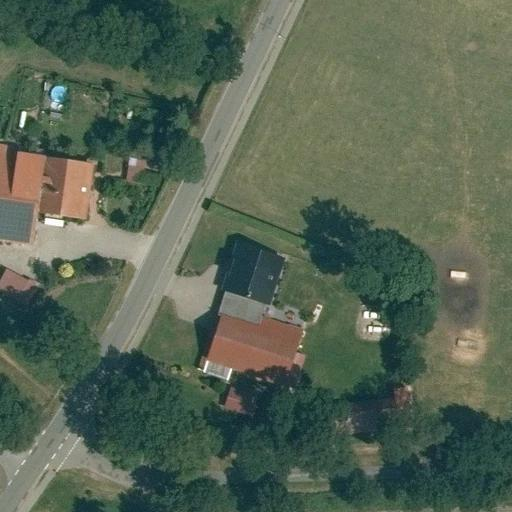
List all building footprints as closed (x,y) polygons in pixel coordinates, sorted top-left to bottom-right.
[(0,240),(38,246),(44,210),(94,218),(102,160),(0,145),(0,240)] [(136,147),(131,177),(149,179),(151,170),(169,173),(172,153),(136,147)] [(246,244),(202,369),(233,380),(236,371),(289,389),(309,330),(267,316),(271,304),(274,305),(289,259),(246,244)] [(12,270),(2,290),(34,307),(45,287),(12,270)] [(237,385),(229,408),(253,417),(261,394),(237,385)] [(350,403),(355,435),(392,429),(387,397),(350,403)] [(128,437),(129,446),(140,445),(140,437),(128,437)]
